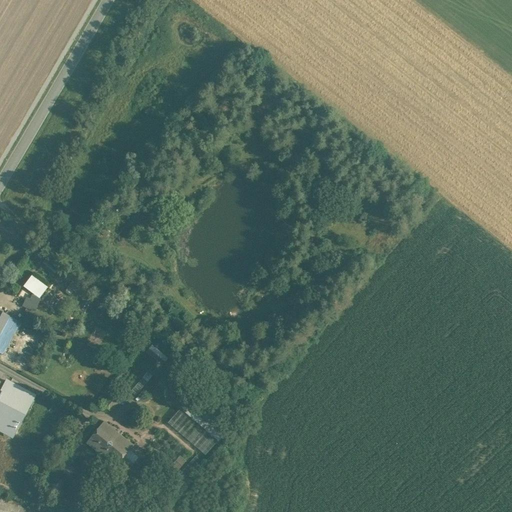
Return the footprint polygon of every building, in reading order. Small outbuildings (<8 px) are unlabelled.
[(55,312),(29,300),(26,308),(51,319),(55,312)] [(19,323),(0,313),(0,353),(2,355),(19,323)] [(6,381),(1,392),(0,393),(0,427),(13,435),(34,396),(6,381)] [(114,391),(103,404),(111,411),(122,398),(114,391)] [(230,428),(192,395),(181,408),(220,441),(230,428)] [(134,445),(104,421),(87,443),(116,467),(120,462),(129,470),(139,457),(130,450),(134,445)]
